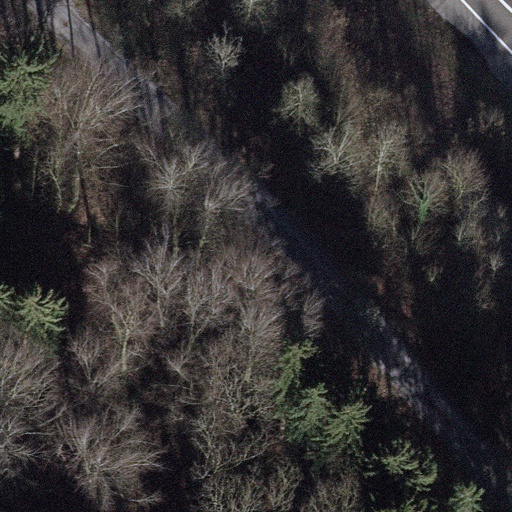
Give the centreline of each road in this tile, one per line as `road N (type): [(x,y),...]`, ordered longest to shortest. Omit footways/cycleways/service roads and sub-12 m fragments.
road 1 (track): [(54,0),(398,353),(511,482)]
road 2 (track): [(128,75),(203,221),(317,371),(382,511)]
